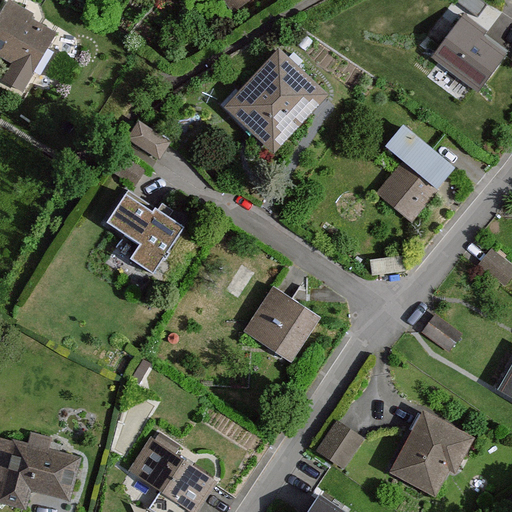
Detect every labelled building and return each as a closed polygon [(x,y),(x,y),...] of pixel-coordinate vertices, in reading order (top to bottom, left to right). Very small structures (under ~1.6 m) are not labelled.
[(0,76),(0,82),(19,94),(53,34),(26,18),(30,12),(9,0),(1,0),(0,3),(0,65),(5,68),(0,76)] [(218,0),(224,10),(239,0),(218,0)] [(460,13),(421,63),(442,79),(448,71),(471,89),(475,92),(503,56),(477,36),(482,30),(460,13)] [(215,105),(267,154),(323,96),(271,46),(215,105)] [(139,120),(128,137),(159,158),(171,141),(139,120)] [(370,193),(407,222),(451,167),(397,123),(377,147),(396,162),(370,193)] [(144,168),(121,151),(110,166),(133,183),(144,168)] [(112,257),(148,280),(184,224),(147,201),(144,206),(117,189),(96,221),(124,239),(112,257)] [(511,265),(487,247),(472,266),(501,289),(511,274),(511,265)] [(265,288),(236,333),(284,363),(313,318),(265,288)] [(431,315),(416,336),(444,353),(458,335),(431,315)] [(511,354),(491,388),(511,400),(511,354)] [(416,411),(384,474),(431,497),(441,473),(448,476),(469,436),(416,411)] [(311,453),(337,471),(360,438),(333,421),(311,453)] [(0,503),(18,509),(23,492),(62,502),(74,457),(44,449),(47,438),(23,432),(20,444),(0,438),(0,503)] [(121,468),(185,511),(191,511),(212,482),(170,454),(175,447),(154,432),(149,439),(143,436),(121,468)] [(341,511),(312,494),(300,511),(341,511)]
